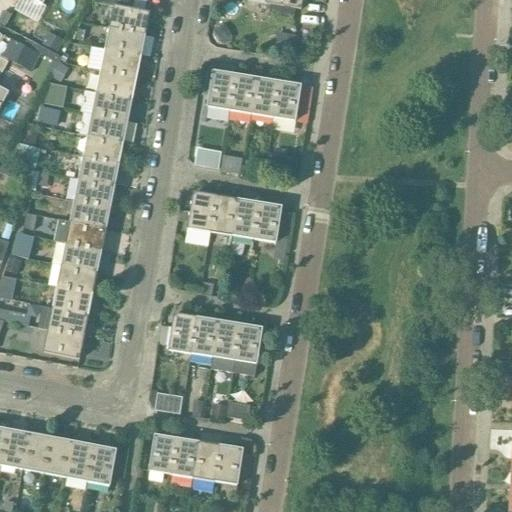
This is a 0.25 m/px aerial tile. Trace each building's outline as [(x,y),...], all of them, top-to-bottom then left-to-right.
[(110,29),(146,36),(151,15),(132,11),(134,0),(96,0),(94,4),(115,8),(110,29)] [(293,23),(295,11),(302,12),(303,0),(247,0),(247,3),(270,7),(268,19),(293,23)] [(4,11),(0,18),(0,22),(6,26),(12,16),(4,11)] [(222,44),(231,38),(224,26),(214,31),(222,44)] [(146,36),(110,29),(106,51),(142,58),(146,36)] [(78,30),(76,41),(83,43),(85,32),(78,30)] [(58,55),(65,43),(49,34),(42,46),(58,55)] [(296,54),(298,37),(276,34),(274,50),(296,54)] [(5,50),(1,57),(16,66),(20,68),(30,73),(39,56),(29,51),(25,49),(10,40),(5,50)] [(142,58),(106,51),(102,72),(138,79),(142,58)] [(0,76),(1,77),(8,64),(0,59),(0,76)] [(58,64),(51,78),(61,84),(69,70),(58,64)] [(138,79),(102,72),(97,95),(133,102),(138,79)] [(229,114),(235,79),(213,75),(206,74),(202,98),(209,99),(207,111),(229,114)] [(257,82),(235,79),(229,114),(251,118),(257,82)] [(273,121),(278,85),(257,82),(251,118),(273,121)] [(65,89),(47,85),(44,104),(61,107),(65,89)] [(278,85),(273,121),(296,125),(297,118),(304,120),(307,100),(300,99),(301,89),(278,85)] [(0,112),(9,96),(0,90),(0,112)] [(133,102),(97,95),(93,116),(129,123),(133,102)] [(57,126),(60,112),(40,108),(38,123),(57,126)] [(129,123),(93,116),(88,137),(124,145),(129,123)] [(38,129),(27,126),(23,146),(34,148),(38,129)] [(124,145),(88,137),(84,159),(120,166),(124,145)] [(202,148),(198,170),(219,174),(223,152),(202,148)] [(267,172),(295,177),(298,160),(270,156),(267,172)] [(120,166),(84,159),(80,181),(115,189),(120,166)] [(258,175),(260,164),(246,162),(244,173),(258,175)] [(21,170),(1,163),(0,167),(0,174),(17,181),(21,170)] [(29,171),(25,192),(37,195),(39,186),(47,188),(50,175),(29,171)] [(80,181),(75,203),(111,210),(115,189),(80,181)] [(19,215),(20,213),(26,215),(33,195),(23,192),(15,214),(19,215)] [(194,196),(188,232),(210,236),(216,200),(194,196)] [(210,236),(231,239),(237,203),(216,200),(210,236)] [(106,232),(111,210),(75,203),(71,225),(106,232)] [(259,207),(237,203),(231,239),(253,243),(259,207)] [(259,207),(253,243),(276,247),(276,241),(287,243),(291,220),(280,218),(282,211),(259,207)] [(190,215),(180,213),(178,223),(188,225),(190,215)] [(27,215),(24,230),(34,232),(37,217),(27,215)] [(71,225),(66,247),(102,254),(106,232),(71,225)] [(35,239),(19,235),(14,257),(29,261),(35,239)] [(0,262),(2,263),(9,245),(0,242),(0,262)] [(98,276),(102,254),(66,247),(62,268),(98,276)] [(23,262),(11,258),(6,272),(17,276),(23,262)] [(62,268),(57,290),(93,297),(98,276),(62,268)] [(201,295),(212,297),(214,285),(203,284),(201,295)] [(0,289),(0,299),(13,302),(15,291),(0,289)] [(89,319),(93,297),(57,290),(53,312),(89,319)] [(15,314),(0,310),(0,321),(13,325),(15,314)] [(49,334),(84,341),(89,319),(53,312),(42,310),(38,331),(49,334)] [(191,357),(196,321),(174,318),(168,354),(191,357)] [(218,325),(196,321),(191,357),(213,361),(218,325)] [(234,364),(240,328),(218,325),(213,361),(234,364)] [(240,328),(234,364),(257,367),(259,351),(269,353),(272,335),(262,333),(262,331),(240,328)] [(80,362),(84,341),(49,334),(44,355),(80,362)] [(170,400),(168,412),(181,414),(183,402),(170,400)] [(194,401),(192,418),(201,419),(204,403),(194,401)] [(208,419),(226,422),(227,410),(210,407),(208,419)] [(228,408),(227,410),(226,422),(247,425),(250,411),(228,408)] [(0,468),(2,469),(9,433),(0,431),(0,468)] [(29,437),(9,433),(2,469),(22,473),(29,437)] [(44,477),(51,441),(29,437),(22,473),(44,477)] [(149,475),(171,478),(177,442),(155,438),(149,475)] [(73,445),(51,441),(44,477),(66,481),(73,445)] [(199,445),(177,442),(171,478),(193,482),(199,445)] [(88,485),(94,449),(73,445),(66,481),(88,485)] [(215,485),(220,449),(199,445),(193,482),(215,485)] [(117,453),(94,449),(88,485),(110,490),(117,453)] [(243,452),(220,449),(215,485),(237,489),(239,479),(248,481),(252,456),(243,454),(243,452)] [(6,503),(4,511),(13,511),(15,504),(6,503)]
